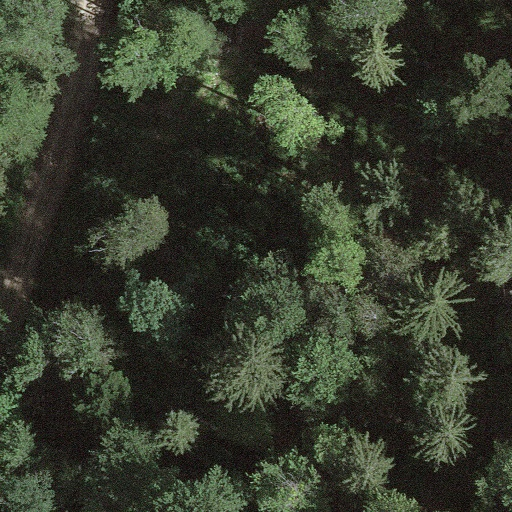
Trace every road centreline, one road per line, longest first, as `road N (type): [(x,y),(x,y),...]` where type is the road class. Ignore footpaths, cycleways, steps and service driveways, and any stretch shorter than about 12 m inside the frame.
road 1 (track): [(16,293),(135,186),(293,0)]
road 2 (track): [(0,329),(95,0)]
